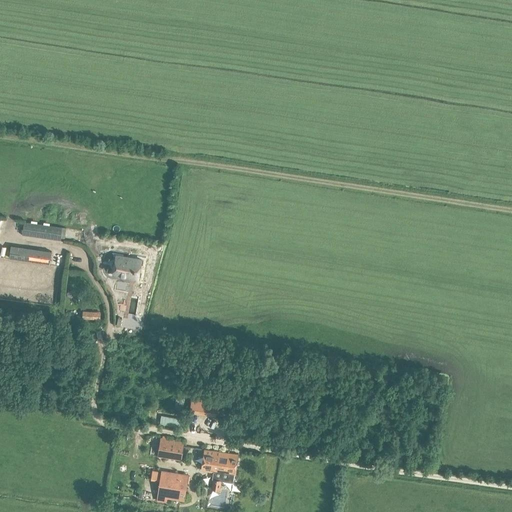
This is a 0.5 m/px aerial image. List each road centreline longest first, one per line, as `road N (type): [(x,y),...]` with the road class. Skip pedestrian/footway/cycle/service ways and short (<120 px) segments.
road 1 (track): [(64,246),(82,252),(108,302),(93,405),(100,421),(511,487)]
road 2 (track): [(511,210),(0,137)]
